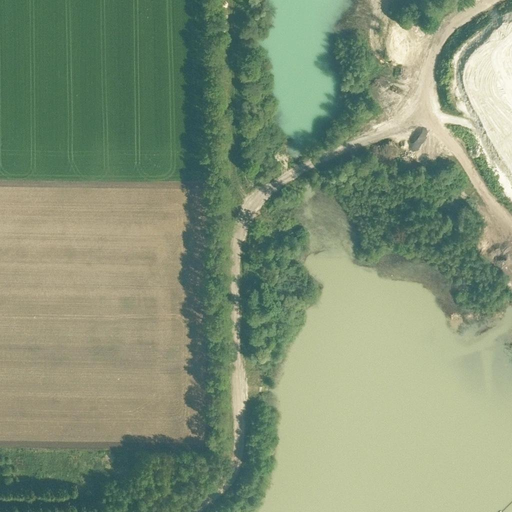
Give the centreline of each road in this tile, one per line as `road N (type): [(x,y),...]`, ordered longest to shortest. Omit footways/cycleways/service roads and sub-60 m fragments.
road 1 (track): [(246,208),(237,183),(233,0)]
road 2 (track): [(511,224),(419,100)]
